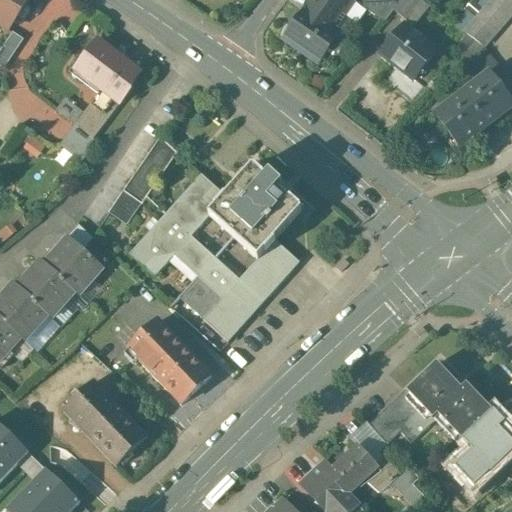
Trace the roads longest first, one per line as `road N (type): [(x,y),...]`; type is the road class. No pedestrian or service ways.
road 1 (secondary): [(173,511),(447,259)]
road 2 (secondary): [(447,259),(220,64)]
